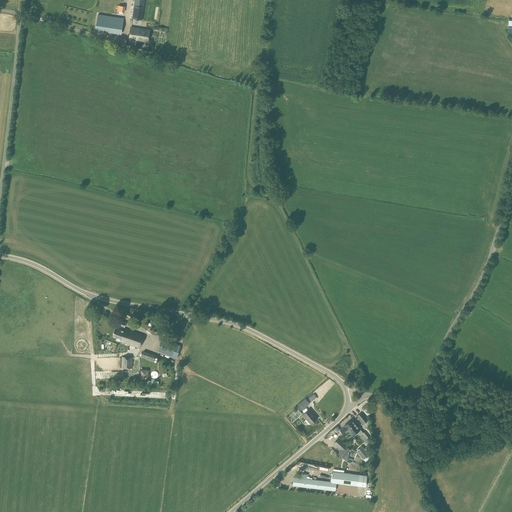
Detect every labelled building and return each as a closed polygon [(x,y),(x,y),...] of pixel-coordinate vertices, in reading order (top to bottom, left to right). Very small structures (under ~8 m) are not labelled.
[(112,0),(98,0),(97,10),(111,12),(112,0)] [(145,0),(134,0),(133,14),(131,14),(131,18),(142,20),(145,0)] [(121,35),(123,18),(98,14),(95,31),(121,35)] [(129,39),(148,42),(150,30),(131,27),(129,39)] [(127,312),(125,316),(134,321),(136,317),(127,312)] [(125,328),(124,331),(115,328),(112,336),(121,339),(120,342),(140,349),(145,335),(125,328)] [(176,359),(181,346),(162,339),(157,352),(176,359)] [(155,355),(143,351),(141,358),(153,362),(155,355)] [(122,357),(121,368),(132,369),(133,357),(122,357)] [(149,368),(140,368),(139,376),(147,377),(149,368)] [(305,399),(298,405),(302,410),(309,403),(305,399)] [(311,424),(317,419),(309,410),(303,415),(311,424)] [(285,417),(289,421),(295,417),(290,412),(285,417)] [(362,412),(357,416),(363,424),(369,420),(362,412)] [(348,431),(356,424),(352,420),(344,426),(345,427),(340,430),(344,435),(348,431)] [(356,424),(348,431),(352,436),(357,432),(361,437),(363,436),(366,439),(371,435),(371,433),(367,428),(364,429),(365,430),(363,432),(360,429),(356,424)] [(351,450),(338,439),(333,444),(341,450),(338,454),(343,459),(344,458),(347,461),(349,454),(348,453),(351,450)] [(356,451),(358,453),(363,460),(363,459),(365,462),(371,458),(366,451),(369,449),(367,447),(364,449),(362,446),(356,451)] [(333,469),(331,482),(294,477),(293,486),(334,491),(335,490),(336,484),(365,487),(367,475),(344,473),(344,470),(333,469)]
